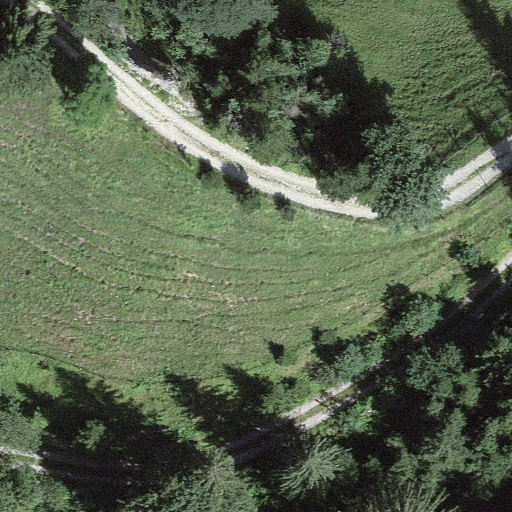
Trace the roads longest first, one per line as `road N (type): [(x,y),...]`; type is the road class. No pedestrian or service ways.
road 1 (track): [(511,267),(388,368),(194,468),(117,474),(0,461)]
road 2 (track): [(511,148),(453,193),(418,204),(371,207),(316,196),(266,179),(139,106),(28,0)]
